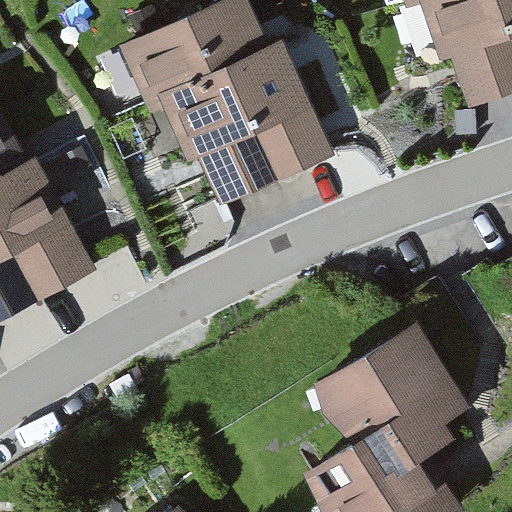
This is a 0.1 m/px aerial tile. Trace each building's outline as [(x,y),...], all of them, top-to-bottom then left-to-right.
[(246,0),(222,0),(119,46),(144,102),(159,96),(268,48),(246,0)] [(511,0),(402,0),(406,9),(422,5),(442,63),(451,60),(468,107),(511,92),(511,0)] [(268,48),(159,96),(189,164),(201,159),(221,205),(332,156),(282,42),(268,48)] [(0,107),(0,177),(29,163),(0,107)] [(29,163),(0,177),(0,322),(96,273),(37,158),(29,163)] [(490,259),(463,274),(491,323),(511,311),(511,262),(497,271),(490,259)] [(438,275),(397,301),(411,323),(418,319),(433,343),(468,321),(438,275)] [(411,323),(311,385),(349,446),(304,474),(327,511),(463,511),(448,486),(433,494),(416,466),(457,441),(448,425),(474,409),(433,343),(418,319),(411,323)]
